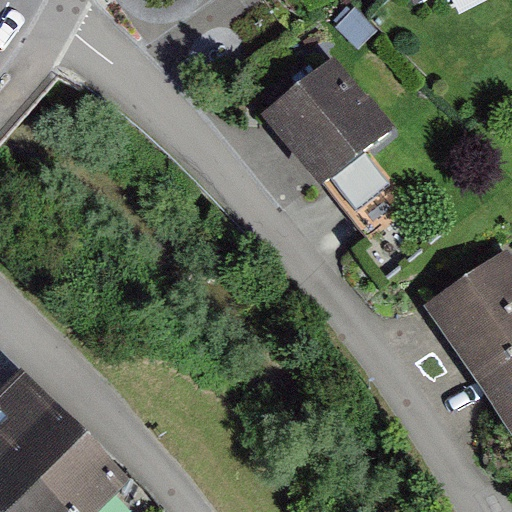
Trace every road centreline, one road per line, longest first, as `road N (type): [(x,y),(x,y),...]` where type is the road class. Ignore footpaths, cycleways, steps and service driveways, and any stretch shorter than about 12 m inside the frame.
road 1 (residential): [(18,0),(126,73),(215,160),(293,249),(447,459),(474,511)]
road 2 (residential): [(191,511),(132,438),(0,310)]
